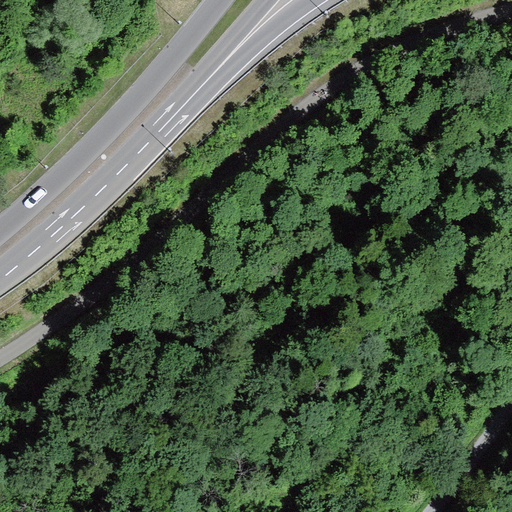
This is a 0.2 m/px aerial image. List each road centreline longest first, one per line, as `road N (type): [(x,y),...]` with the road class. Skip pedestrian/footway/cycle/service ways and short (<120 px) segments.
road 1 (primary): [(219,0),(124,111),(0,231)]
road 2 (primary): [(0,275),(55,232),(223,60)]
road 3 (track): [(511,402),(429,511)]
